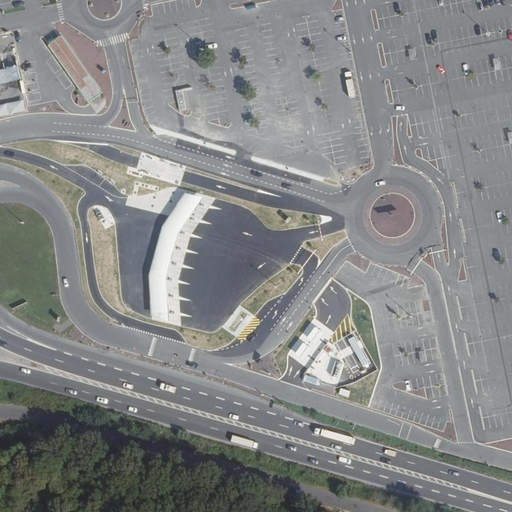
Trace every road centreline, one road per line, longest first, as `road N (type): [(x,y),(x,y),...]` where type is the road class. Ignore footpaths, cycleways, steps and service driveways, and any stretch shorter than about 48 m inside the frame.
road 1 (primary): [(511,503),(127,393)]
road 2 (tertiary): [(375,511),(0,411)]
road 3 (primary): [(0,370),(127,393)]
